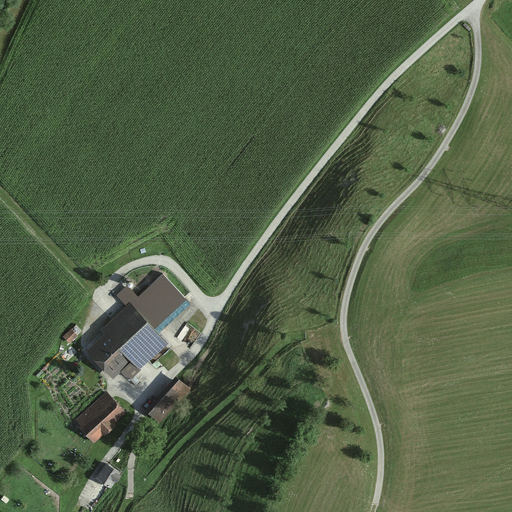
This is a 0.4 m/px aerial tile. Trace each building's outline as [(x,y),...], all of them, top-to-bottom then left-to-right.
[(193,302),(166,274),(108,329),(113,334),(94,352),(115,375),(132,359),(141,369),(170,342),(161,333),(193,302)] [(84,334),(79,327),(66,338),(71,345),(84,334)] [(191,388),(181,379),(152,411),(162,420),(191,388)] [(128,413),(112,396),(81,426),(97,443),(128,413)] [(123,475),(115,469),(104,483),(112,489),(123,475)]
